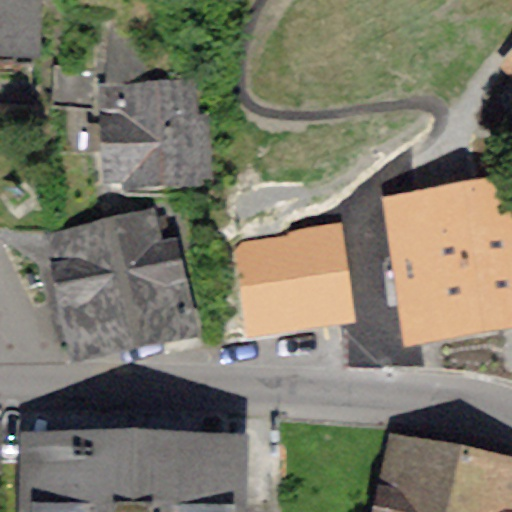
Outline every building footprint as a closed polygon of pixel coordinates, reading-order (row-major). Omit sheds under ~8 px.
[(12,56),(16,57),(17,0),(0,0),(0,51),(12,52),(12,56)] [(109,21),(107,69),(144,71),(146,22),(109,21)] [(104,93),(109,176),(208,169),(204,114),(187,115),(185,82),(125,86),(125,81),(104,82),(104,93)] [(226,186),(235,217),(280,205),(271,173),(226,186)] [(414,235),(410,235),(421,322),(511,306),(511,218),(506,220),(501,180),(408,196),(414,235)] [(162,225),(159,211),(50,234),(74,345),(188,321),(170,240),(154,243),(151,228),(162,225)] [(249,235),(259,259),(300,241),(290,217),(249,235)] [(246,273),(253,321),(317,311),(309,263),(246,273)] [(0,464),(25,463),(21,411),(0,412),(0,464)] [(394,437),(378,511),(511,511),(511,505),(499,503),(507,461),(394,437)] [(41,458),(39,511),(225,511),(226,460),(41,458)]
